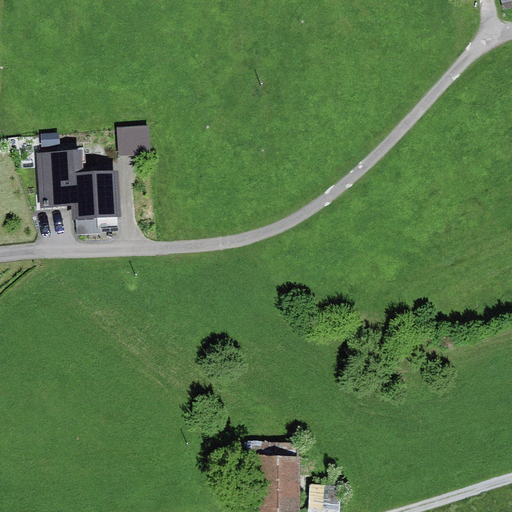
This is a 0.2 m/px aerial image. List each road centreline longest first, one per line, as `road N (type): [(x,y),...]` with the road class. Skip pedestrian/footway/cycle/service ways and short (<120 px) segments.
road 1 (track): [(0,256),(225,243),(271,230),(324,204),(466,59),(492,35),(511,30)]
road 2 (track): [(382,511),(511,477)]
